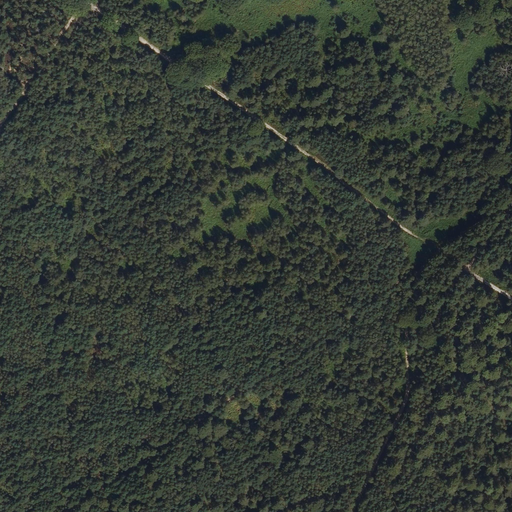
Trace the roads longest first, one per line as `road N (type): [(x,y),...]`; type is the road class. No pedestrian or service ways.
road 1 (track): [(511,299),(89,0)]
road 2 (track): [(511,204),(452,283),(357,511)]
road 3 (track): [(0,121),(81,0)]
road 4 (track): [(423,267),(406,311),(410,396)]
